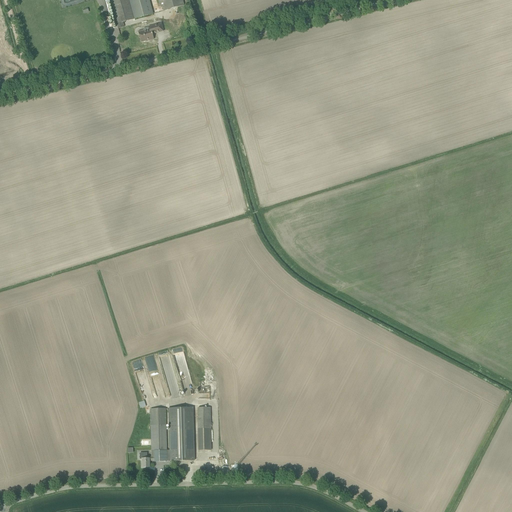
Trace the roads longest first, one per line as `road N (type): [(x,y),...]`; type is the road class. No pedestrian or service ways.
road 1 (unclassified): [(0,99),(395,0)]
road 2 (unclassified): [(1,503),(61,485),(299,477),(371,511)]
